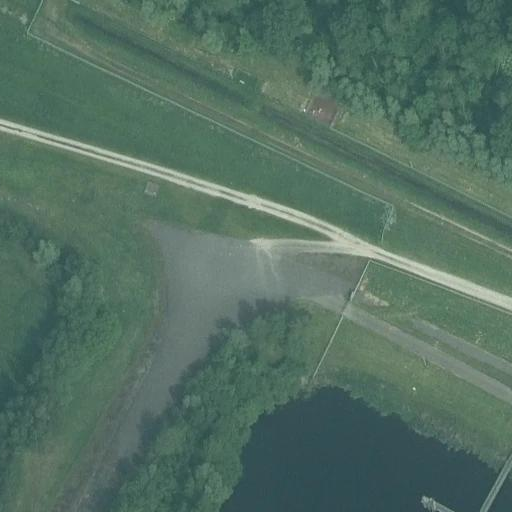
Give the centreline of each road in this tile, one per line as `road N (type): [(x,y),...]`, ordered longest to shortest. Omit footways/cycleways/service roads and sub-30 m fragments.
road 1 (unclassified): [(244,226),(511,318)]
road 2 (track): [(0,112),(244,226)]
